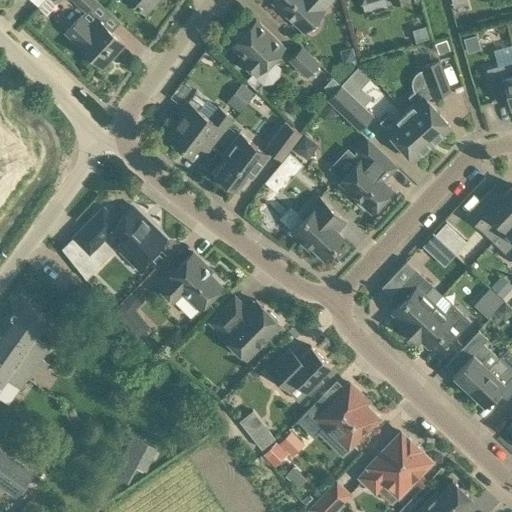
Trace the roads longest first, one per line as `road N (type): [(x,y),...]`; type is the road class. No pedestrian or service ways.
road 1 (residential): [(336,300),(302,290),(136,165),(123,133)]
road 2 (residential): [(511,481),(346,330),(336,300)]
road 3 (residential): [(336,300),(468,156),(511,146)]
road 4 (unclassified): [(0,280),(67,192),(86,137)]
road 5 (residential): [(123,133),(136,101),(208,0)]
road 6 (unclassified): [(86,137),(75,110),(0,35)]
